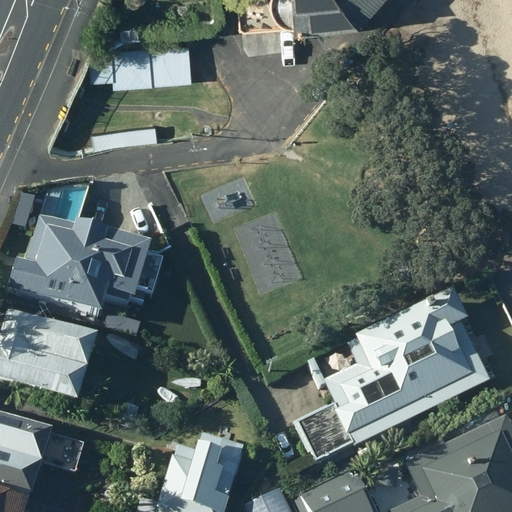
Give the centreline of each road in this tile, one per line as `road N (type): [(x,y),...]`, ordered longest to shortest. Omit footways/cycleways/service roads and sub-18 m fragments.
road 1 (residential): [(0,175),(234,142),(260,124),(283,83)]
road 2 (secondary): [(38,0),(36,39),(0,120)]
